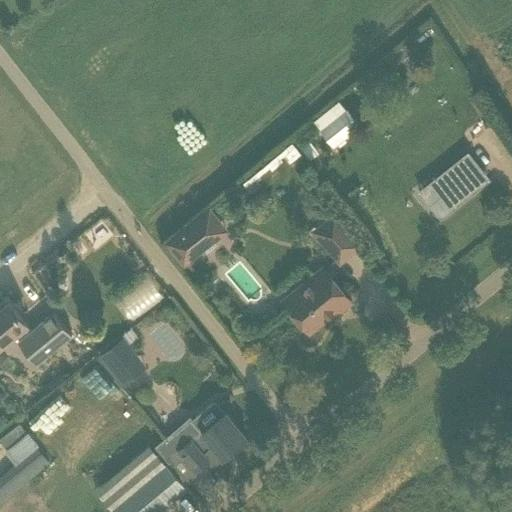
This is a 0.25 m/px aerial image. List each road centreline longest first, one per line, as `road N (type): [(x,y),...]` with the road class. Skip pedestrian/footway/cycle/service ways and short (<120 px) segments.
road 1 (unclassified): [(302,442),(0,59)]
road 2 (unclassified): [(302,442),(511,268)]
